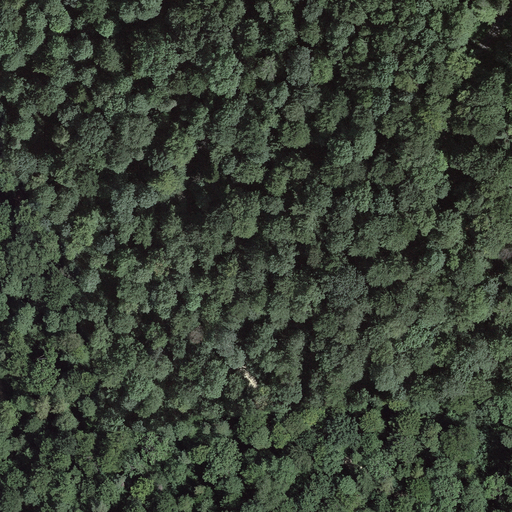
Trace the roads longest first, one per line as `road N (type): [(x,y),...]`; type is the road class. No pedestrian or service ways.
road 1 (track): [(430,511),(270,398),(206,309),(178,197),(177,154),(210,0)]
road 2 (track): [(4,511),(13,465),(0,385)]
